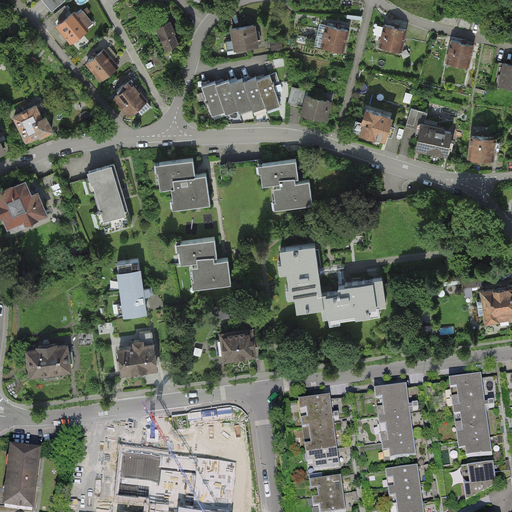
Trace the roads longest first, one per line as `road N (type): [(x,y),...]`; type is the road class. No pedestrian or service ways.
road 1 (residential): [(168,136),(282,136),(334,146),(463,182),(511,231)]
road 2 (residential): [(0,416),(68,416),(256,390)]
road 3 (residential): [(256,390),(511,354)]
road 4 (residential): [(130,137),(16,0)]
road 5 (residential): [(168,136),(208,23),(239,0)]
road 6 (residential): [(0,170),(67,144),(130,137)]
road 7 (residential): [(273,511),(256,390)]
